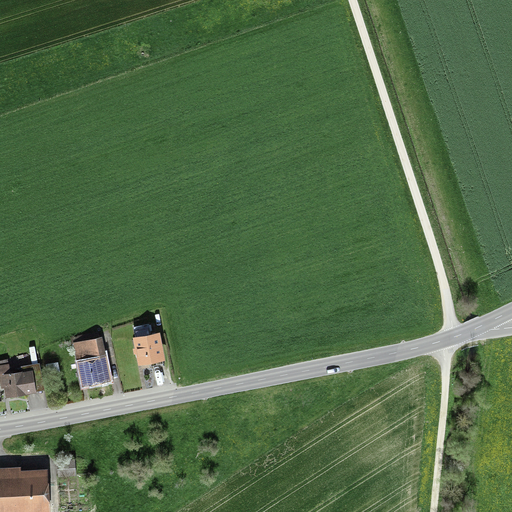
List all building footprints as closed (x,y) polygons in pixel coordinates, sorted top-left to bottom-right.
[(150,360),(151,365),(163,362),(158,334),(151,335),(149,322),(133,325),(141,362),(150,360)] [(87,383),(108,378),(99,336),(97,337),(96,332),(72,338),(73,345),(79,343),(87,383)] [(7,384),(9,396),(44,389),(40,361),(21,364),(22,372),(11,373),(8,360),(0,362),(0,376),(1,376),(2,385),(7,384)] [(56,374),(47,376),(50,388),(59,386),(56,374)] [(76,458),(57,459),(58,476),(77,475),(76,458)] [(0,511),(13,511),(13,508),(32,507),(32,511),(47,511),(45,475),(9,477),(8,469),(0,469),(0,511)]
